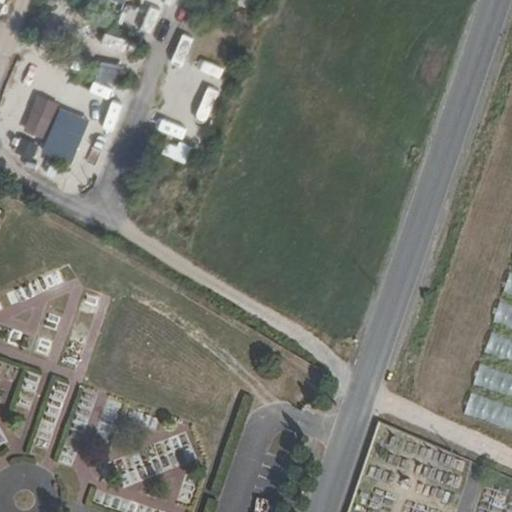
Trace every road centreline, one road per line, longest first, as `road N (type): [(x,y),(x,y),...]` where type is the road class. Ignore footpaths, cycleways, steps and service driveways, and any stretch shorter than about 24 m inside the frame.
road 1 (track): [(0,164),(305,339),(385,403),(511,461)]
road 2 (tertiary): [(320,511),(494,0)]
road 3 (track): [(88,214),(169,0)]
road 4 (track): [(24,0),(0,127)]
